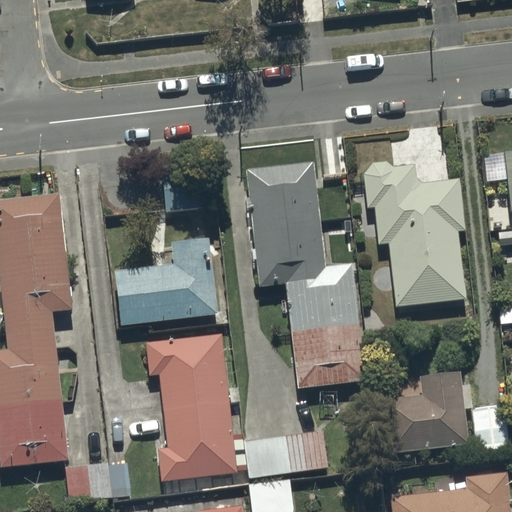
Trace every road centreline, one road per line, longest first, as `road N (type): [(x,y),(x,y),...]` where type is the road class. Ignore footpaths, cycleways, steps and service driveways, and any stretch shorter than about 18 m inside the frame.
road 1 (residential): [(25,124),(511,67)]
road 2 (residential): [(25,124),(12,0)]
